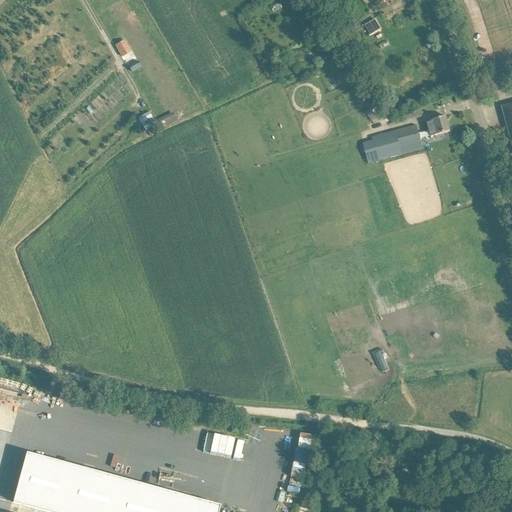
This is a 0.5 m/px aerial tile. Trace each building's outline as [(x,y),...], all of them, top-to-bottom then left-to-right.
[(377,0),(380,3),(383,9),(387,6),(388,6),(398,0),(377,0)] [(371,36),(379,31),(373,20),(365,25),(371,36)] [(132,52),(125,40),(115,46),(122,58),(132,52)] [(139,66),(135,59),(125,65),(130,72),(139,66)] [(511,103),(511,104),(501,107),(511,145),(511,103)] [(192,110),(195,115),(204,111),(201,106),(192,110)] [(366,113),(373,123),(378,119),(371,109),(366,113)] [(138,118),(148,134),(161,129),(158,122),(156,123),(149,111),(138,118)] [(162,128),(177,121),(173,112),(158,119),(162,128)] [(446,117),(436,119),(427,122),(431,137),(450,132),(446,117)] [(372,141),(363,143),(368,164),(380,161),(381,161),(391,158),(416,151),(414,145),(421,143),(417,125),(372,137),(372,141)] [(381,352),(375,354),(380,367),(386,364),(381,352)] [(25,453),(12,502),(49,511),(218,511),(220,506),(25,453)]
